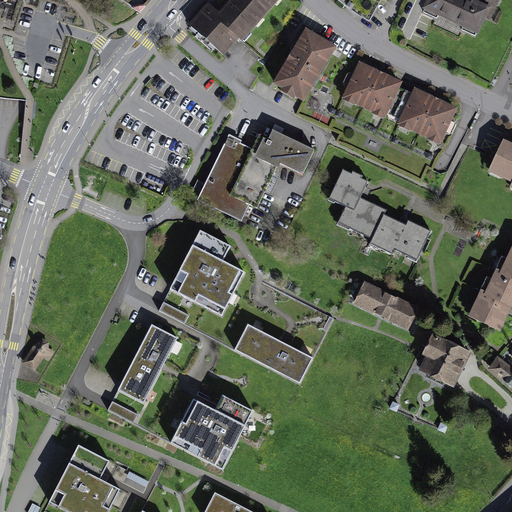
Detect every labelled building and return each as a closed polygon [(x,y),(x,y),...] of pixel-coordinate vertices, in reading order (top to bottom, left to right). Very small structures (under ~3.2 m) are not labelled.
[(279,0),(230,0),(219,13),(208,3),(188,26),(223,57),(238,40),(242,43),(279,0)] [(388,0),(337,0),(358,16),(369,21),(380,0),(386,0),(388,1),(388,0)] [(426,0),(422,9),(478,35),(486,19),(490,21),(499,0),(426,0)] [(338,48),(306,29),(272,85),(304,103),(338,48)] [(403,82),(359,62),(342,99),(385,120),(387,115),(400,88),(403,82)] [(411,94),(400,88),(387,115),(399,121),(411,94)] [(458,109),(414,88),(411,94),(399,121),(397,125),(441,146),(458,109)] [(242,141),(229,135),(197,201),(241,223),(250,206),(254,208),(256,209),(277,168),(278,169),(280,164),(303,176),(315,151),(277,133),(273,131),(268,141),(258,136),(252,150),(241,144),(242,141)] [(511,144),(503,140),(488,173),(511,184),(510,189),(511,189),(511,144)] [(368,182),(343,170),(329,200),(345,208),(338,224),(373,240),(370,245),(393,255),(395,251),(417,261),(431,232),(409,221),(406,226),(385,215),(387,211),(360,198),(368,182)] [(201,232),(169,291),(223,318),(246,274),(224,262),(231,247),(201,232)] [(511,247),(501,271),(496,269),(485,292),(481,290),(468,317),(501,333),(511,309),(511,247)] [(420,309),(364,282),(352,305),(409,332),(420,309)] [(179,339),(151,325),(118,391),(144,404),(179,339)] [(313,359),(248,325),(234,351),(300,386),(313,359)] [(454,390),(471,353),(433,335),(422,355),(426,358),(419,372),(454,390)] [(36,342),(22,365),(35,373),(44,359),(49,362),(55,352),(49,349),(49,343),(43,339),(36,342)] [(511,368),(497,357),(488,371),(511,389),(511,368)] [(216,411),(194,400),(170,445),(223,472),(254,412),(223,397),(216,411)] [(138,415),(112,402),(107,411),(134,425),(138,415)] [(110,462),(79,446),(49,503),(65,511),(109,511),(121,489),(101,480),(110,462)] [(251,511),(215,494),(205,511),(251,511)]
